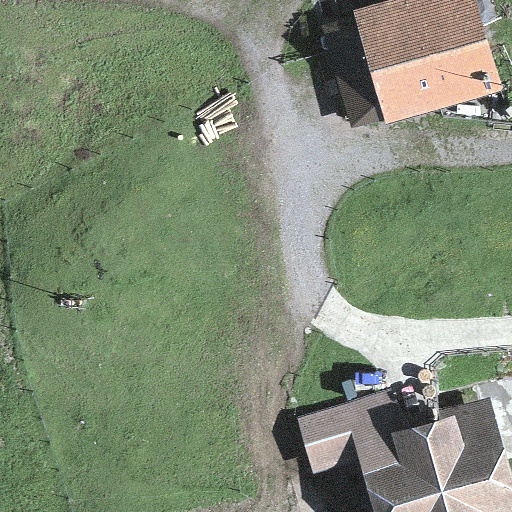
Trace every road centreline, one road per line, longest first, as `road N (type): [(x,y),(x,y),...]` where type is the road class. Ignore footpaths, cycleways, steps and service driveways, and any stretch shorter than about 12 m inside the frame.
road 1 (track): [(314,170),(305,239),(311,279),(334,316),(394,339),(511,334)]
road 2 (track): [(185,0),(239,25),(314,170)]
road 3 (track): [(314,170),(380,154),(511,149)]
